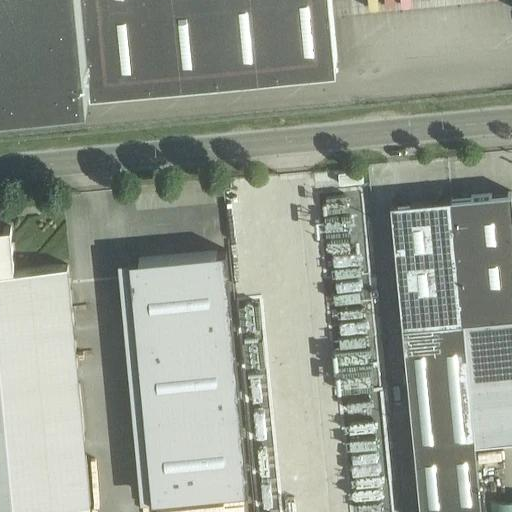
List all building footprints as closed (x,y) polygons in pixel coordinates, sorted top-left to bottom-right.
[(511,0),(0,0),(0,87),(91,79),(91,85),(338,62),(331,0),(511,0)] [(403,326),(463,320),(475,442),(511,437),(511,191),(391,203),(403,326)] [(0,511),(91,503),(70,284),(68,264),(15,269),(11,226),(0,227),(0,511)] [(140,497),(243,489),(224,248),(121,256),(140,497)] [(243,511),(243,506),(228,507),(228,511),(182,511),(181,500),(168,501),(168,511),(243,511)]
